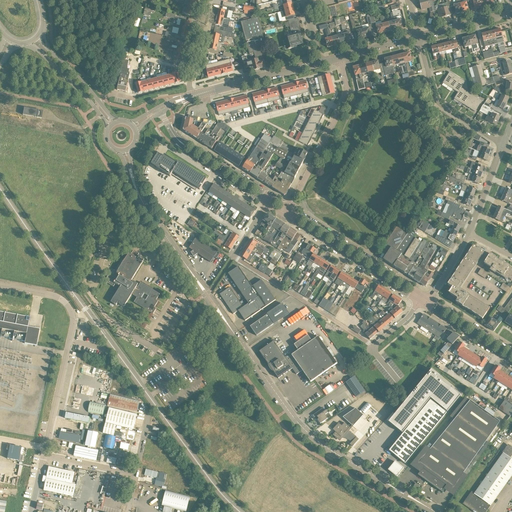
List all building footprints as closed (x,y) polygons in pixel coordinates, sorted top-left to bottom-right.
[(445,0),(446,3),(442,4),(446,17),(451,16),(448,7),(451,7),(448,0),(445,0)] [(456,14),(462,13),(458,0),(455,0),(456,3),(453,3),(456,14)] [(461,0),(458,0),(462,13),(469,11),(468,7),(470,6),(469,0),(468,0),(461,0),(462,0),(461,0)] [(468,0),(469,0),(472,0),(475,10),(481,8),(479,0),(468,0)] [(435,7),(434,7),(432,2),(420,5),(421,10),(429,8),(431,12),(436,11),(435,7)] [(284,12),(285,11),(293,9),(291,4),(284,6),(282,6),(284,12)] [(442,18),(446,17),(442,4),(435,6),(436,11),(439,10),(442,18)] [(193,15),(195,7),(187,6),(186,14),(193,15)] [(145,8),(143,15),(150,16),(152,9),(145,8)] [(295,15),(293,9),(285,11),(287,17),(295,15)] [(228,12),(225,11),(218,10),(216,17),(226,20),(228,12)] [(391,19),(388,20),(390,32),(397,30),(393,18),(392,14),(390,15),(391,19)] [(365,38),(363,29),(362,26),(355,28),(352,15),(349,15),(354,34),(357,33),(359,40),(365,38)] [(384,33),(390,32),(388,20),(384,21),(383,16),(380,17),(382,24),(384,33)] [(215,25),(225,27),(226,20),(216,17),(215,25)] [(393,18),(397,30),(403,28),(401,19),(397,20),(396,17),(393,18)] [(266,47),(258,18),(241,23),(249,54),(250,54),(250,55),(251,55),(251,56),(253,56),(253,53),(254,53),(255,60),(251,61),(253,69),(254,71),(266,68),(264,61),(260,48),(266,47)] [(304,44),(299,25),(300,24),(298,18),(288,21),(288,22),(290,27),(292,35),(284,37),(285,40),(286,44),(283,44),(285,50),(294,48),(294,47),(297,47),(297,46),(304,44)] [(179,28),(182,29),(189,30),(191,22),(184,21),(181,20),(179,28)] [(378,35),(384,33),(382,24),(376,26),(378,35)] [(345,26),(342,27),(346,43),(352,42),(350,33),(349,29),(346,30),(345,26)] [(340,45),(346,43),(342,27),(341,27),(343,32),(337,34),(340,45)] [(179,28),(179,29),(178,35),(180,36),(188,38),(189,30),(182,29),(179,28)] [(363,29),(365,38),(371,37),(369,28),(363,29)] [(494,31),(497,44),(504,42),(502,37),(500,29),(494,31)] [(494,45),(497,44),(494,31),(488,33),(491,44),(493,43),(494,45)] [(211,42),(221,44),(223,36),(235,39),(233,34),(224,32),(222,36),(219,35),(213,34),(211,42)] [(491,46),(491,44),(488,33),(481,34),(485,47),(491,46)] [(331,36),(331,38),(333,46),(340,45),(337,34),(331,36)] [(475,36),(468,37),(473,53),(475,53),(474,47),(478,46),(477,45),(475,36)] [(470,54),(473,53),(468,37),(462,39),(465,48),(468,47),(470,54)] [(331,38),(325,39),(327,48),(333,46),(331,38)] [(458,48),(456,41),(450,42),(452,50),(455,49),(455,52),(459,51),(458,48)] [(228,47),(228,45),(224,44),(221,44),(211,42),(209,49),(217,51),(220,52),(221,45),(228,47)] [(445,52),(452,50),(450,42),(443,44),(445,52)] [(179,43),(177,51),(185,53),(186,45),(179,43)] [(437,46),(439,53),(445,52),(443,44),(437,46)] [(436,54),(439,53),(437,46),(431,47),(434,61),(437,60),(440,59),(440,56),(436,57),(436,54)] [(183,61),(185,53),(177,51),(175,59),(183,61)] [(246,71),(253,69),(251,61),(251,60),(247,61),(246,56),(243,57),(242,52),(239,53),(240,58),(242,58),(244,67),(245,67),(246,71)] [(494,58),(493,53),(489,54),(488,52),(483,53),(484,60),(490,58),(494,58)] [(409,53),(403,54),(408,72),(409,77),(415,76),(414,71),(410,72),(408,62),(412,62),(409,53)] [(400,67),(402,66),(404,73),(408,72),(403,54),(397,56),(400,67)] [(397,56),(391,58),(394,69),(400,67),(397,56)] [(393,69),(394,69),(391,58),(384,59),(385,63),(382,64),(385,75),(385,76),(389,75),(387,68),(390,67),(391,73),(394,73),(393,69)] [(224,61),(227,73),(233,72),(230,59),(224,61)] [(117,90),(126,92),(130,72),(129,72),(129,69),(127,69),(129,61),(123,60),(117,90)] [(227,73),(224,61),(218,63),(221,75),(227,73)] [(371,63),(374,72),(380,70),(382,76),(385,75),(382,64),(379,65),(378,61),(371,63)] [(499,64),(501,70),(511,68),(510,61),(499,64)] [(211,64),(215,76),(221,75),(218,63),(211,64)] [(374,72),(371,63),(365,64),(368,75),(368,76),(369,76),(370,76),(371,76),(372,75),(373,75),(374,74),(374,72)] [(208,78),(215,76),(211,64),(205,66),(208,78)] [(368,75),(365,64),(359,66),(361,75),(362,78),(364,77),(363,77),(368,75)] [(485,80),(481,65),(472,68),(477,87),(487,84),(487,86),(494,84),(494,83),(492,78),(485,80)] [(355,76),(361,75),(359,66),(353,68),(355,76)] [(511,74),(511,70),(511,68),(501,70),(503,77),(511,74)] [(442,83),(447,86),(454,75),(449,72),(442,83)] [(317,77),(318,84),(331,81),(330,74),(317,77)] [(361,75),(355,76),(357,83),(363,82),(362,78),(361,75)] [(447,86),(453,90),(459,79),(454,75),(447,86)] [(453,90),(458,93),(465,82),(459,79),(453,90)] [(306,80),(299,82),(302,94),(309,93),(306,80)] [(511,91),(511,83),(506,82),(506,83),(503,83),(503,80),(500,81),(494,83),(494,84),(495,86),(502,84),(502,86),(506,86),(506,87),(506,90),(511,91)] [(333,87),(331,81),(318,84),(320,90),(333,87)] [(302,94),(299,82),(293,84),(296,96),(302,94)] [(357,83),(359,91),(365,89),(363,82),(357,83)] [(465,82),(458,93),(454,99),(459,102),(466,91),(461,88),(465,82)] [(287,85),(290,97),(296,96),(293,84),(287,85)] [(290,97),(287,85),(281,87),(284,99),(290,97)] [(334,93),(333,87),(320,90),(322,96),(334,93)] [(270,89),(274,102),(280,100),(277,88),(270,89)] [(264,91),(268,103),(274,102),(270,89),(264,91)] [(258,92),(261,105),(268,103),(264,91),(258,92)] [(471,95),(466,91),(459,102),(464,105),(471,95)] [(261,105),(258,92),(252,94),(255,106),(261,105)] [(496,100),(499,101),(506,105),(509,99),(501,95),(499,94),(496,100)] [(476,98),(471,95),(464,105),(470,109),(476,98)] [(246,96),(240,97),(243,109),(250,108),(246,96)] [(243,109),(240,97),(234,99),(237,111),(243,109)] [(482,101),(476,98),(470,109),(475,112),(482,101)] [(228,100),(231,113),(237,111),(234,99),(228,100)] [(222,102),(225,114),(231,113),(228,100),(222,102)] [(506,105),(499,101),(496,107),(503,110),(506,105)] [(225,114),(222,102),(215,103),(219,116),(225,114)] [(500,118),(492,114),(489,112),(490,109),(483,105),(481,108),(481,109),(489,113),(485,121),(496,126),(500,118)] [(323,115),(326,109),(323,107),(320,113),(314,110),(310,118),(320,123),(319,122),(321,119),(324,115),(323,115)] [(23,115),(37,117),(37,118),(42,119),(43,111),(38,110),(38,111),(24,108),(23,115)] [(198,117),(189,116),(188,119),(186,118),(183,130),(184,131),(192,137),(198,128),(197,127),(196,128),(194,126),(195,120),(196,121),(197,121),(198,117)] [(317,127),(320,123),(310,118),(306,126),(316,131),(316,130),(315,130),(317,127)] [(192,137),(197,140),(201,133),(206,126),(207,123),(203,122),(199,128),(198,128),(192,137)] [(213,132),(209,137),(204,145),(212,150),(220,137),(218,136),(215,140),(216,140),(215,141),(212,139),(214,137),(212,136),(214,134),(216,136),(221,128),(227,132),(230,127),(224,124),(223,124),(220,123),(218,123),(213,132)] [(313,135),(316,131),(306,126),(302,134),(312,138),(311,138),(313,135)] [(204,145),(209,137),(213,132),(208,129),(205,135),(201,133),(197,140),(204,145)] [(309,142),(311,138),(312,139),(312,138),(302,134),(298,142),(308,146),(310,142),(309,142)] [(242,169),(250,174),(254,167),(258,162),(263,154),(264,152),(265,151),(272,139),(265,135),(258,146),(255,150),(253,153),(250,158),(242,169)] [(293,155),(292,154),(291,153),(288,152),(280,148),(281,145),(282,144),(283,142),(280,140),(274,137),(272,139),(265,151),(273,156),(274,154),(280,158),(285,160),(289,162),(300,168),(304,161),(295,156),(293,155)] [(220,154),(225,146),(220,143),(215,151),(220,154)] [(482,153),(488,156),(490,150),(487,149),(489,146),(480,143),(479,146),(478,145),(476,151),(478,152),(482,153)] [(224,157),(230,149),(225,146),(220,154),(224,157)] [(307,154),(304,152),(297,148),(293,155),(295,156),(304,161),(307,154)] [(229,160),(234,152),(230,149),(224,157),(229,160)] [(258,179),(265,167),(273,156),(265,151),(264,152),(266,153),(268,153),(266,156),(263,154),(258,162),(259,163),(261,160),(262,160),(263,159),(265,161),(265,162),(264,161),(262,163),(263,164),(261,168),(258,166),(256,169),(254,167),(250,174),(258,179)] [(234,163),(239,155),(234,152),(229,160),(234,163)] [(488,156),(482,153),(478,152),(476,158),(486,161),(488,156)] [(207,180),(179,162),(177,164),(164,155),(163,157),(158,154),(151,165),(170,177),(172,175),(196,191),(198,189),(200,190),(207,180)] [(239,167),(244,158),(239,155),(234,163),(239,167)] [(461,155),(458,160),(465,163),(467,157),(461,155)] [(285,167),(282,165),(278,162),(275,166),(283,171),(285,167)] [(297,174),(300,168),(289,162),(288,163),(290,164),(287,168),(287,169),(297,174)] [(484,167),(478,165),(478,164),(472,162),(471,166),(477,168),(476,171),(482,173),(484,167)] [(272,172),(269,170),(265,167),(258,179),(264,183),(268,178),(272,172)] [(285,174),(290,177),(295,179),(297,174),(287,169),(287,168),(286,168),(285,169),(287,170),(285,174)] [(482,173),(476,171),(471,169),(469,175),(472,176),(471,176),(474,177),(480,179),(482,173)] [(295,179),(290,177),(285,174),(282,172),(279,176),(272,188),(285,197),(291,185),(295,179)] [(268,178),(264,183),(272,188),(279,176),(276,174),(274,177),(273,176),(271,179),(268,178)] [(478,184),(480,179),(474,177),(471,176),(469,181),(472,182),(478,184)] [(462,187),(461,191),(465,193),(474,196),(476,190),(463,186),(464,183),(450,178),(448,182),(462,187)] [(209,193),(214,196),(218,188),(214,185),(209,193)] [(218,188),(214,196),(218,198),(223,191),(218,188)] [(511,190),(511,191),(506,188),(503,195),(511,198),(511,190)] [(223,191),(218,198),(223,201),(228,194),(223,191)] [(462,198),(472,202),(474,196),(465,193),(462,198)] [(228,194),(223,201),(227,204),(232,197),(228,194)] [(500,201),(511,205),(511,201),(511,202),(511,200),(511,198),(503,195),(500,201)] [(232,197),(227,204),(232,207),(237,200),(232,197)] [(469,207),(472,202),(462,198),(461,201),(458,200),(458,202),(463,205),(469,207)] [(237,200),(232,207),(236,210),(241,202),(237,200)] [(445,215),(450,217),(461,221),(465,211),(459,208),(460,206),(456,204),(448,201),(447,204),(449,205),(445,215)] [(241,202),(236,210),(241,213),(246,205),(241,202)] [(250,208),(246,205),(241,213),(245,216),(250,208)] [(495,212),(505,217),(501,215),(503,212),(505,213),(505,214),(510,216),(511,216),(511,209),(510,212),(498,206),(495,212)] [(255,211),(250,208),(245,216),(250,219),(255,211)] [(448,220),(450,217),(445,215),(438,211),(437,215),(448,220)] [(502,223),(505,217),(495,212),(493,219),(502,223)] [(268,232),(271,227),(276,219),(268,214),(267,215),(260,225),(267,229),(266,230),(268,232)] [(271,227),(268,232),(266,235),(266,236),(263,240),(271,245),(273,243),(274,241),(284,225),(276,219),(271,227)] [(187,225),(192,228),(196,223),(191,220),(187,225)] [(416,228),(426,233),(430,225),(420,220),(416,228)] [(448,227),(452,230),(458,233),(461,227),(455,224),(455,223),(450,221),(448,224),(449,225),(448,227)] [(284,225),(274,241),(277,243),(278,240),(282,242),(291,228),(284,225)] [(387,262),(407,234),(397,227),(380,252),(383,248),(389,251),(383,259),(387,262)] [(279,247),(278,249),(281,251),(282,249),(290,254),(298,242),(294,239),(297,233),(291,228),(282,242),(279,247)] [(255,234),(263,240),(266,236),(257,230),(255,234)] [(452,230),(451,233),(449,235),(455,238),(458,233),(452,230)] [(230,232),(228,231),(226,235),(236,241),(239,237),(230,232)] [(447,234),(444,233),(441,231),(436,240),(442,243),(444,239),(447,240),(453,243),(455,238),(449,235),(447,234)] [(387,262),(394,266),(413,238),(407,234),(387,262)] [(233,245),(236,241),(226,235),(224,237),(223,237),(222,238),(233,245)] [(221,244),(225,246),(224,246),(231,250),(233,245),(222,238),(219,236),(217,239),(222,242),(221,244)] [(219,254),(216,252),(196,238),(189,249),(193,251),(191,253),(194,257),(198,254),(210,263),(214,257),(216,259),(219,254)] [(413,238),(394,266),(404,273),(422,243),(413,238)] [(267,249),(257,243),(252,240),(249,244),(258,249),(263,253),(265,254),(267,249)] [(423,240),(422,243),(404,273),(408,276),(419,259),(421,255),(425,248),(423,247),(426,242),(423,240)] [(258,249),(249,244),(246,248),(252,252),(255,254),(256,252),(261,256),(263,253),(258,249)] [(302,254),(309,258),(310,259),(313,254),(316,250),(307,244),(301,253),(302,254)] [(473,245),(448,285),(447,285),(452,288),(449,294),(452,297),(451,298),(456,301),(455,302),(482,320),(489,308),(486,306),(485,306),(460,290),(480,259),(484,253),(473,245)] [(424,259),(430,249),(427,247),(426,249),(425,248),(421,255),(423,256),(423,257),(422,258),(424,259)] [(253,258),(254,259),(258,261),(260,258),(254,255),(255,254),(252,252),(246,248),(243,252),(253,258)] [(420,284),(423,277),(427,271),(430,267),(427,265),(432,256),(434,251),(430,249),(424,259),(422,263),(419,269),(412,279),(420,284)] [(156,310),(154,308),(158,302),(156,301),(160,295),(140,283),(138,288),(136,287),(138,285),(132,282),(131,284),(130,283),(144,260),(137,256),(139,254),(133,251),(131,255),(129,254),(114,278),(109,275),(105,282),(113,287),(115,284),(119,287),(120,285),(121,286),(111,303),(116,306),(118,303),(119,304),(118,305),(123,308),(132,295),(137,298),(134,303),(153,315),(156,310)] [(253,258),(243,252),(241,256),(250,262),(253,258)] [(303,258),(297,254),(293,260),(299,264),(303,258)] [(309,267),(307,269),(309,270),(309,269),(311,267),(317,257),(313,254),(310,259),(307,263),(306,265),(309,267)] [(484,264),(491,268),(489,271),(495,274),(496,272),(511,281),(511,279),(511,268),(506,265),(501,263),(497,261),(497,260),(493,257),(490,254),(484,264)] [(315,270),(316,268),(321,260),(317,257),(311,267),(315,270)] [(419,269),(417,268),(421,260),(419,259),(408,276),(412,279),(419,269)] [(318,274),(325,262),(321,260),(316,268),(315,270),(317,271),(316,272),(311,279),(314,280),(318,274)] [(330,265),(325,262),(318,274),(322,277),(330,265)] [(264,273),(269,276),(273,271),(268,267),(267,268),(262,264),(258,270),(264,273)] [(326,274),(324,277),(329,279),(336,269),(331,266),(326,274)] [(427,271),(423,277),(429,281),(433,274),(428,270),(429,268),(433,271),(435,268),(430,266),(430,267),(427,271)] [(245,321),(265,308),(265,307),(275,300),(270,292),(265,286),(261,280),(252,287),(238,267),(228,274),(248,304),(243,307),(230,288),(220,295),(233,315),(238,311),(243,318),(245,321)] [(333,282),(336,277),(340,271),(336,269),(329,279),(333,282)] [(477,274),(484,279),(488,274),(481,269),(477,274)] [(339,286),(340,284),(346,275),(341,272),(336,282),(335,283),(339,286)] [(340,284),(339,286),(337,289),(341,291),(341,292),(346,284),(350,278),(346,275),(340,284)] [(282,285),(285,287),(291,278),(288,276),(282,285)] [(429,281),(423,277),(420,284),(425,287),(429,281)] [(345,294),(348,289),(354,280),(350,278),(346,284),(341,292),(342,293),(341,296),(343,298),(345,294)] [(361,279),(358,283),(356,286),(362,290),(364,287),(366,284),(368,286),(370,284),(361,279)] [(354,280),(348,289),(345,294),(348,296),(351,291),(352,292),(356,286),(358,283),(354,280)] [(510,288),(509,287),(503,283),(500,288),(506,293),(510,288)] [(306,293),(308,289),(310,287),(306,285),(301,294),(304,296),(304,295),(306,293)] [(377,297),(383,288),(379,285),(373,295),(372,296),(370,297),(371,298),(373,299),(375,296),(377,297)] [(383,288),(377,297),(376,300),(378,301),(377,303),(379,304),(381,300),(387,291),(383,288)] [(388,300),(391,294),(387,291),(381,300),(379,304),(381,305),(383,301),(386,303),(388,300)] [(394,303),(397,298),(393,295),(389,301),(387,305),(389,306),(390,305),(392,306),(394,303)] [(397,306),(403,306),(403,305),(400,303),(402,300),(397,298),(394,303),(397,306)] [(329,301),(324,309),(328,312),(333,304),(332,303),(329,302),(329,301)] [(282,304),(267,314),(267,315),(250,327),(252,329),(255,334),(256,336),(274,324),(274,325),(289,314),(282,304)] [(333,304),(328,312),(332,315),(337,307),(333,304)] [(403,307),(403,306),(397,306),(397,307),(394,310),(399,315),(403,312),(400,309),(403,307)] [(488,328),(489,329),(494,332),(499,324),(500,324),(506,314),(508,312),(504,309),(500,306),(496,310),(502,314),(499,319),(500,319),(497,323),(490,317),(484,326),(486,327),(486,328),(487,328),(488,328)] [(341,309),(337,307),(332,315),(336,317),(341,309)] [(399,315),(394,310),(392,307),(388,310),(395,318),(399,315)] [(0,311),(0,328),(1,329),(14,331),(26,334),(24,344),(27,344),(36,346),(36,345),(39,329),(28,327),(29,317),(26,317),(17,315),(5,313),(5,312),(4,313),(0,311)] [(381,312),(383,315),(390,323),(394,319),(387,312),(385,313),(383,311),(381,312)] [(372,317),(382,329),(386,326),(379,318),(376,314),(372,317)] [(440,339),(446,329),(423,314),(417,324),(440,339)] [(379,318),(386,326),(390,323),(383,315),(379,318)] [(372,325),(374,327),(379,332),(382,329),(372,317),(371,318),(367,321),(371,324),(372,325)] [(377,333),(373,328),(373,327),(370,329),(367,325),(364,321),(362,323),(363,324),(373,337),(377,333)] [(360,327),(364,331),(363,332),(370,340),(373,337),(363,324),(360,327)] [(358,334),(361,331),(353,326),(351,329),(358,334)] [(443,354),(459,337),(454,334),(450,331),(446,335),(449,338),(446,340),(449,342),(447,344),(445,343),(444,345),(445,346),(443,349),(440,351),(437,354),(441,357),(443,354)] [(273,372),(274,372),(278,379),(292,369),(296,375),(302,371),(310,382),(314,380),(337,364),(318,337),(312,342),(308,336),(294,345),(298,351),(288,359),(287,357),(285,358),(274,342),(259,352),(268,364),(268,365),(268,366),(269,367),(269,368),(270,369),(271,370),(272,371),(273,372)] [(463,348),(465,346),(460,343),(458,346),(456,348),(455,350),(453,353),(457,356),(458,355),(459,353),(463,348)] [(463,358),(468,351),(463,348),(459,353),(458,355),(463,358)] [(467,361),(472,354),(468,351),(463,358),(467,361)] [(472,364),(477,357),(472,354),(467,361),(472,364)] [(481,360),(481,359),(477,357),(472,364),(476,367),(478,365),(481,360)] [(481,370),(487,361),(482,357),(481,359),(481,360),(478,365),(476,367),(481,370)] [(446,413),(437,405),(439,404),(448,411),(461,395),(439,377),(442,373),(434,366),(386,419),(399,431),(430,395),(435,399),(433,402),(430,400),(389,451),(405,464),(446,413)] [(499,371),(501,369),(496,366),(491,374),(495,376),(495,377),(499,371)] [(499,382),(503,374),(499,371),(495,377),(495,376),(494,379),(499,382)] [(503,385),(508,377),(503,374),(499,382),(503,385)] [(365,391),(354,377),(346,382),(356,397),(365,391)] [(508,388),(511,380),(511,379),(508,377),(503,385),(508,388)] [(137,414),(140,401),(110,394),(107,407),(137,414)] [(511,413),(511,405),(504,400),(498,409),(510,417),(511,413)] [(418,475),(425,481),(426,481),(432,473),(436,475),(459,443),(476,455),(500,422),(470,401),(419,463),(425,467),(421,472),(420,471),(418,475)] [(105,405),(90,402),(88,412),(103,415),(105,405)] [(364,414),(371,406),(367,403),(360,410),(364,414)] [(137,415),(109,408),(107,416),(105,415),(105,417),(107,417),(105,423),(129,428),(129,430),(132,430),(132,429),(133,429),(137,415)] [(326,411),(325,411),(323,408),(312,416),(315,419),(317,417),(319,419),(317,420),(320,424),(328,419),(325,415),(328,413),(326,411)] [(349,424),(347,426),(350,428),(348,430),(349,431),(363,416),(355,409),(343,418),(349,424)] [(89,423),(90,417),(67,412),(66,418),(89,423)] [(103,433),(114,436),(116,426),(105,423),(103,433)] [(333,430),(334,431),(335,432),(332,436),(339,442),(342,439),(343,439),(344,439),(346,439),(347,440),(348,441),(349,441),(350,442),(351,443),(350,445),(352,447),(359,440),(356,437),(356,438),(349,431),(348,430),(350,428),(347,426),(344,423),(341,426),(338,424),(333,430)] [(157,438),(151,437),(151,439),(159,441),(162,430),(153,428),(153,431),(158,432),(157,438)] [(88,446),(91,447),(95,448),(98,433),(88,431),(85,446),(88,446)] [(60,432),(59,440),(79,444),(81,436),(60,432)] [(116,437),(105,435),(103,447),(113,450),(116,437)] [(426,482),(442,493),(445,489),(444,488),(447,484),(453,488),(476,455),(459,443),(436,475),(432,473),(426,481),(426,482)] [(18,463),(21,448),(8,446),(7,447),(6,454),(5,460),(18,463)] [(96,459),(98,453),(98,451),(91,450),(88,449),(76,447),(74,456),(96,461),(96,459)] [(511,467),(511,459),(503,453),(474,494),(471,492),(463,504),(473,511),(486,511),(491,506),(487,503),(511,467)] [(395,462),(388,470),(397,477),(403,469),(395,462)] [(44,491),(73,497),(76,485),(72,484),(74,473),(49,467),(44,491)] [(143,482),(162,487),(163,481),(155,479),(154,480),(144,477),(143,482)] [(187,507),(190,497),(166,491),(163,501),(169,502),(187,507)]
